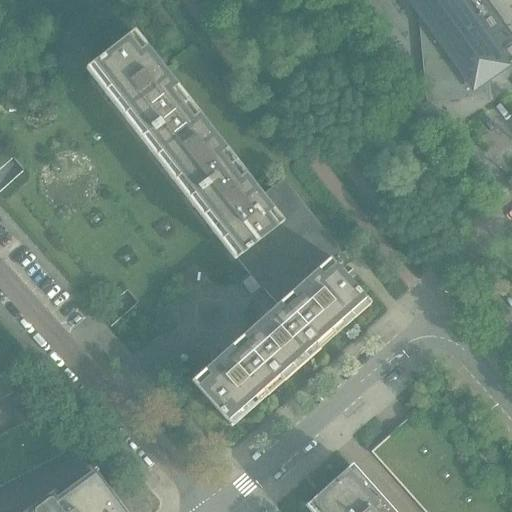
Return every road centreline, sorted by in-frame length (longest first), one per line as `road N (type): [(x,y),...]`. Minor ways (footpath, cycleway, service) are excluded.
road 1 (residential): [(214,511),(0,270)]
road 2 (residential): [(426,335),(216,511)]
road 3 (residential): [(511,197),(465,231),(440,264),(426,335)]
